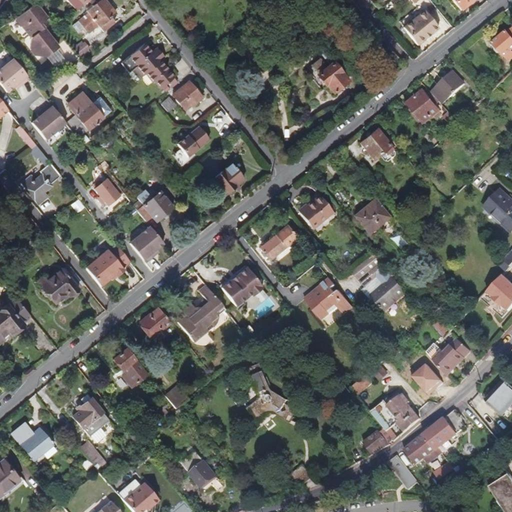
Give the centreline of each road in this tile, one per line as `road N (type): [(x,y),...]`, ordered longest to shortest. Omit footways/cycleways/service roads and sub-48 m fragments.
road 1 (residential): [(285,178),(0,412)]
road 2 (residential): [(272,511),(359,476),(455,402),(511,341)]
road 3 (residential): [(502,0),(285,178)]
road 4 (residential): [(285,178),(140,0)]
